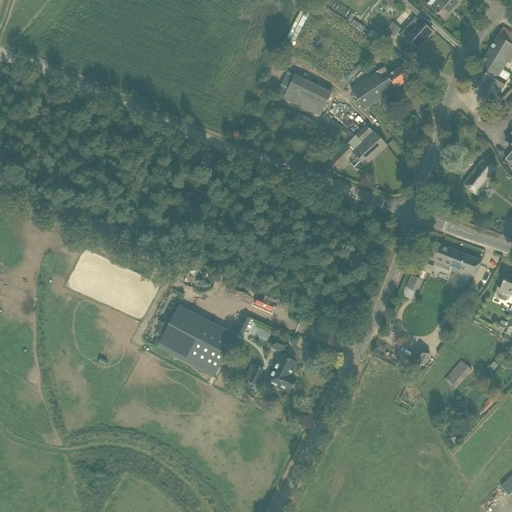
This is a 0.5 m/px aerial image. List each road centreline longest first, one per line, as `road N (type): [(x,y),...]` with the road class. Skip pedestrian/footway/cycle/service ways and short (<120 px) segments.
road 1 (unclassified): [(412,213),(0,52)]
road 2 (tertiary): [(277,511),(385,293),(412,213)]
road 3 (tertiary): [(412,213),(461,64),(510,0)]
